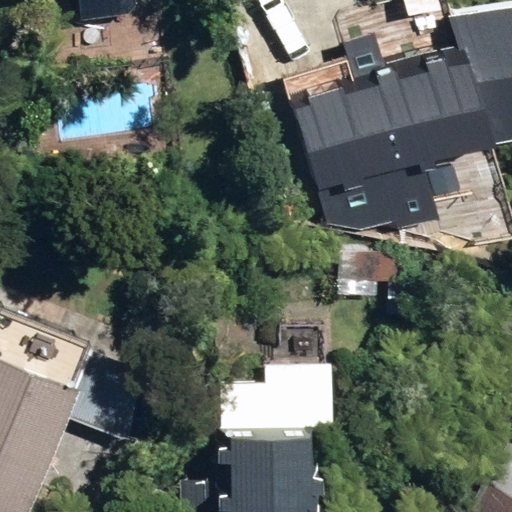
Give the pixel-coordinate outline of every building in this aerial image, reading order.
[(65,0),(66,11),(115,5),(119,0),(65,0)] [(270,85),(295,171),(318,164),(319,172),(338,166),(336,159),(391,142),(393,151),(408,147),(404,138),(466,120),(467,126),(511,113),(511,74),(500,31),(439,50),(436,36),(270,85)] [(0,351),(13,356),(26,349),(31,334),(24,321),(9,316),(0,320),(0,351)] [(0,511),(6,511),(46,404),(110,427),(135,359),(68,336),(54,374),(0,354),(0,511)] [(318,511),(318,357),(255,356),(256,372),(204,373),(204,430),(194,430),(193,446),(205,447),(205,478),(194,477),(194,494),(204,494),(205,510),(193,510),(193,511),(318,511)] [(447,511),(511,511),(511,437),(500,432),(484,464),(474,459),(447,511)]
